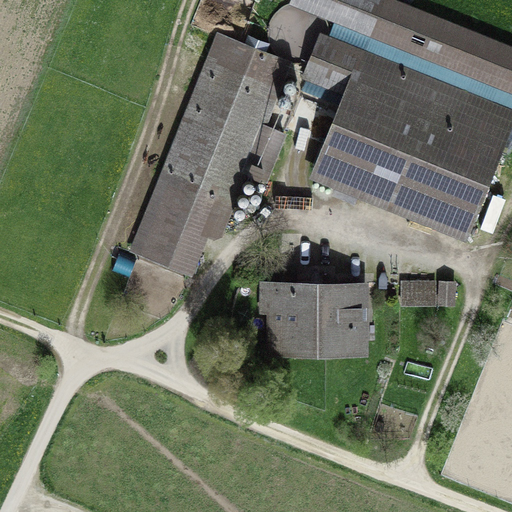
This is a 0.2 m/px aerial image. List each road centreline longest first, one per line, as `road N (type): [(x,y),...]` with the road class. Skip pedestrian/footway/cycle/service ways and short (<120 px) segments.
road 1 (track): [(0,315),(487,511)]
road 2 (unclassified): [(81,348),(9,511)]
